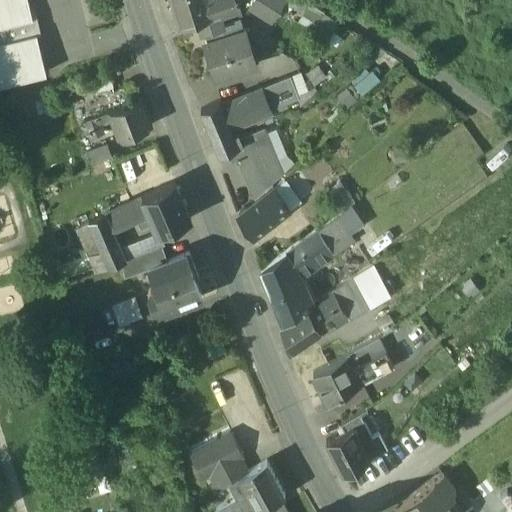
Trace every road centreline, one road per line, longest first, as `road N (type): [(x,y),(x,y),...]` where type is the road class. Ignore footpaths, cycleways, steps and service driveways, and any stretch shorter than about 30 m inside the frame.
road 1 (tertiary): [(347,511),(274,365),(212,207),(146,0)]
road 2 (residential): [(315,0),(511,124)]
